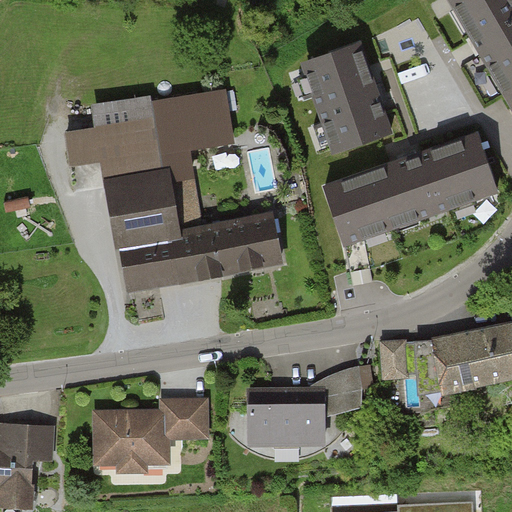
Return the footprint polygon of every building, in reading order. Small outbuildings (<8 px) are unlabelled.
[(511,0),(450,0),(511,104),(511,0)] [(392,133),(361,44),(303,63),(334,153),(392,133)] [(130,289),(281,262),(273,218),(181,235),(168,147),(232,138),(224,87),(100,106),(104,127),(69,132),(74,163),(108,157),(130,289)] [(497,192),(478,135),(325,187),(345,244),(354,286),(374,281),(364,237),(497,192)] [(511,378),(511,325),(432,341),(442,392),(511,378)] [(386,340),(388,382),(411,381),(409,339),(386,340)] [(323,444),(323,414),(373,401),(371,367),(352,366),(302,389),(249,389),(249,443),(323,444)] [(162,401),(162,411),(96,411),(96,460),(168,461),(168,435),(208,435),(208,401),(162,401)] [(53,425),(0,424),(0,483),(0,503),(31,504),(32,455),(52,455),(53,425)] [(334,511),(486,511),(486,501),(335,508),(334,511)]
